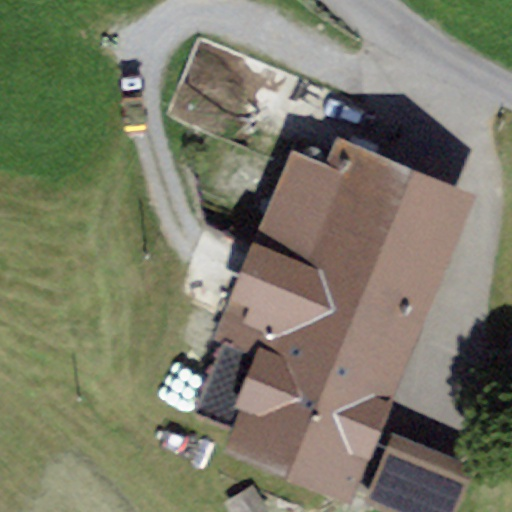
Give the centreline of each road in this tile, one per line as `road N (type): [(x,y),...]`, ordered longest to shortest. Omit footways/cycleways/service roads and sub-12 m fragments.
road 1 (track): [(488,511),(473,326),(486,205),(480,80)]
road 2 (residential): [(511,96),(375,0)]
